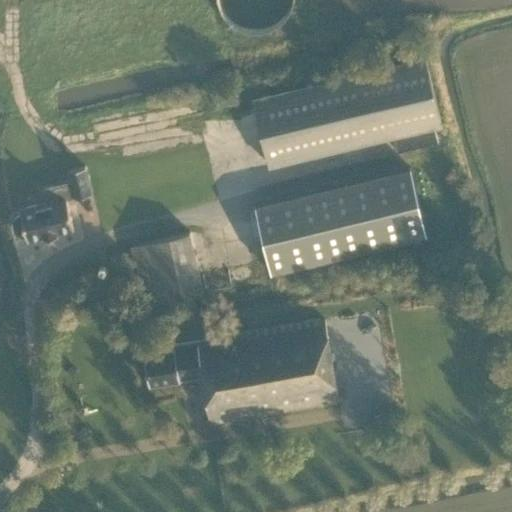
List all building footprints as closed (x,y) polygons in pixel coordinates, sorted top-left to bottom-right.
[(219,0),(219,5),(277,14),(279,0),(219,0)] [(442,125),(426,55),(253,97),(269,166),(394,136),(398,150),(438,141),(435,127),(442,125)] [(91,194),(87,166),(69,169),(71,181),(45,185),(48,199),(18,204),(19,210),(15,213),(14,217),(15,224),(18,228),(23,230),(24,235),(41,233),(41,235),(54,233),(54,230),(71,228),(66,197),(74,196),(74,197),(91,194)] [(411,167),(383,174),(255,205),(271,270),(399,239),(427,232),(411,167)] [(205,289),(190,230),(130,245),(144,303),(205,289)] [(210,421),(338,399),(325,318),(175,343),(176,348),(145,353),(150,384),(180,379),(180,377),(202,373),(210,421)]
